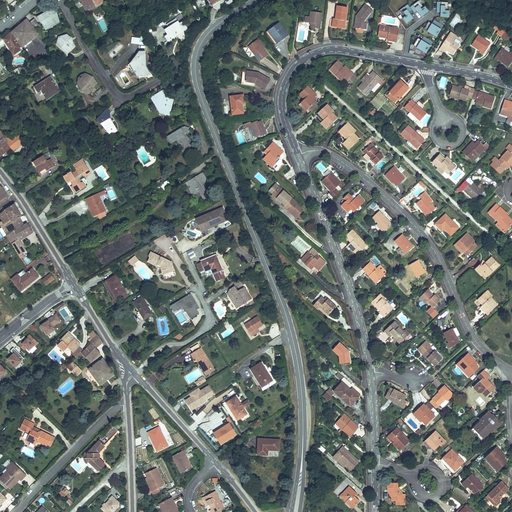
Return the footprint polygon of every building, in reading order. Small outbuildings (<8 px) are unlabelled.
[(91,9),(86,0),(80,0),(87,11),(91,9)] [(86,0),(91,9),(103,2),(102,0),(86,0)] [(412,10),(414,13),(417,11),(422,17),(429,12),(425,6),(424,7),(419,1),(410,7),(412,10)] [(440,17),(449,17),(449,10),(448,10),(448,2),(437,2),(437,9),(441,9),(440,17)] [(367,24),(364,22),(365,20),(373,10),(365,4),(356,16),(354,28),(366,30),(367,24)] [(410,7),(408,4),(399,11),(404,17),(402,18),(406,24),(413,18),(409,12),(412,10),(410,7)] [(332,27),(342,28),(343,20),(345,20),(347,7),(337,6),(335,19),(333,18),(332,27)] [(44,20),(49,29),(60,23),(57,18),(56,18),(54,15),(57,13),(54,7),(37,16),(41,22),(44,20)] [(320,29),(322,13),(310,11),(310,17),(305,16),(305,22),(310,23),(311,23),(311,25),(311,28),(320,29)] [(27,19),(12,32),(22,48),(36,36),(39,34),(36,30),(30,22),(27,19)] [(30,22),(36,30),(41,27),(34,19),(30,22)] [(41,22),(49,29),(44,20),(41,22)] [(424,29),(430,32),(437,37),(444,26),(434,20),(432,24),(429,22),(424,29)] [(178,21),(165,30),(168,34),(165,36),(168,41),(187,29),(183,22),(179,24),(178,21)] [(279,22),(269,30),(276,38),(274,39),(277,44),(289,35),(279,22)] [(378,37),(386,38),(387,36),(388,36),(388,38),(387,40),(396,42),(399,29),(380,25),(378,37)] [(501,27),(498,30),(496,33),(501,36),(505,30),(501,27)] [(276,38),(269,30),(266,32),(276,45),(277,44),(274,39),(276,38)] [(507,40),(511,34),(505,30),(501,36),(507,40)] [(4,39),(14,54),(23,49),(22,48),(12,32),(4,39)] [(456,36),(450,32),(441,47),(446,50),(453,54),(456,50),(459,46),(453,41),(455,37),(456,36)] [(61,48),(67,54),(75,46),(71,42),(68,43),(68,40),(70,37),(67,35),(65,36),(64,37),(63,36),(59,37),(58,42),(63,46),(61,48)] [(478,35),(472,45),(481,50),(480,51),(484,54),(490,44),(478,35)] [(453,41),(459,46),(462,42),(455,37),(453,41)] [(433,43),(426,39),(424,42),(418,38),(413,45),(419,49),(420,47),(427,52),(433,43)] [(248,46),(254,54),(260,61),(268,55),(262,47),(256,40),(248,46)] [(119,42),(108,54),(112,58),(123,46),(119,42)] [(498,60),(499,59),(503,62),(503,63),(508,67),(511,61),(511,55),(502,48),(495,58),(498,60)] [(150,73),(146,67),(145,66),(145,51),(139,51),(135,57),(135,61),(130,63),(137,76),(144,72),(146,75),(150,73)] [(354,74),(351,71),(349,73),(343,67),(337,61),(329,69),(341,81),(344,78),(347,80),(354,74)] [(13,75),(14,77),(24,72),(23,70),(23,67),(16,68),(13,71),(15,74),(13,75)] [(26,77),(28,80),(40,73),(39,70),(26,77)] [(246,81),(247,71),(243,71),(241,84),(254,86),(255,83),(246,81)] [(258,73),(247,71),(246,81),(255,83),(265,88),(270,80),(258,73)] [(370,75),(369,76),(363,82),(358,88),(366,95),(371,90),(378,83),(379,84),(383,80),(375,72),(371,76),(370,75)] [(84,88),(83,92),(89,93),(90,89),(91,90),(94,86),(94,85),(97,83),(94,78),(91,80),(89,79),(90,77),(86,73),(83,74),(83,76),(78,78),(78,83),(84,88)] [(369,76),(370,75),(367,73),(361,80),(363,82),(369,76)] [(347,80),(351,84),(357,77),(354,74),(347,80)] [(51,76),(34,87),(38,93),(39,93),(42,91),(43,94),(47,99),(60,91),(51,76)] [(378,83),(371,90),(374,92),(381,85),(384,81),(383,80),(379,84),(378,83)] [(396,87),(390,93),(397,100),(409,87),(401,80),(395,86),(396,87)] [(90,89),(89,93),(97,83),(94,85),(94,86),(91,90),(90,89)] [(175,83),(164,90),(166,94),(172,91),(175,95),(176,94),(174,91),(178,89),(175,83)] [(458,100),(459,98),(451,96),(454,86),(453,85),(449,97),(458,100)] [(305,99),(301,103),(307,109),(308,108),(315,102),(317,100),(314,97),(313,98),(312,97),(315,94),(308,86),(299,94),(305,99)] [(469,91),(464,89),(462,88),(458,87),(454,86),(451,96),(459,98),(466,101),(467,97),(469,91)] [(472,99),(475,91),(475,90),(465,87),(464,89),(469,91),(467,97),(472,99)] [(156,95),(151,98),(156,106),(157,105),(165,111),(164,114),(170,115),(174,99),(169,98),(168,97),(167,96),(166,94),(164,90),(158,93),(160,95),(157,97),(156,95)] [(478,92),(475,91),(472,99),(476,100),(482,102),(484,102),(483,105),(483,106),(491,109),(495,97),(478,92)] [(390,93),(389,92),(387,95),(395,103),(397,100),(390,93)] [(243,113),(242,105),(241,106),(241,104),(242,104),(244,104),(243,95),(230,97),(233,114),(243,113)] [(409,111),(410,112),(416,117),(420,121),(426,114),(416,104),(415,104),(411,100),(404,107),(409,111)] [(504,100),(500,112),(508,115),(508,116),(507,120),(511,121),(511,104),(508,103),(508,101),(504,100)] [(315,102),(308,108),(312,112),(318,106),(315,102)] [(307,109),(301,103),(299,104),(305,111),(307,109)] [(327,104),(317,113),(324,120),(325,119),(326,120),(323,123),(328,128),(338,118),(332,112),(334,111),(327,104)] [(156,106),(164,114),(165,111),(157,105),(156,106)] [(99,117),(108,132),(116,127),(110,118),(107,115),(110,112),(107,109),(99,117)] [(413,120),(416,117),(410,112),(407,115),(413,120)] [(110,135),(118,131),(116,127),(108,132),(99,117),(97,120),(110,135)] [(339,131),(346,138),(347,136),(348,138),(347,139),(349,141),(345,144),(349,149),(359,139),(353,133),(355,131),(344,119),(339,124),(343,127),(339,131)] [(246,128),(249,127),(252,126),(256,138),(266,134),(261,121),(257,122),(257,121),(251,123),(250,122),(245,124),(246,128)] [(401,133),(408,140),(414,146),(417,148),(425,140),(408,125),(401,133)] [(169,135),(173,142),(177,140),(178,140),(177,140),(184,147),(181,150),(185,156),(191,145),(189,143),(188,142),(191,139),(185,134),(184,135),(183,133),(186,131),(188,128),(185,127),(184,126),(184,127),(169,135)] [(0,140),(4,137),(6,140),(8,138),(6,134),(3,136),(0,132),(0,131),(0,140)] [(8,138),(15,149),(23,143),(17,134),(12,138),(11,136),(8,138)] [(0,140),(0,156),(0,157),(11,148),(13,151),(15,149),(8,138),(6,140),(4,137),(0,140)] [(478,140),(475,144),(471,148),(469,145),(463,152),(471,160),(478,153),(479,155),(483,150),(485,152),(490,146),(486,142),(483,145),(478,140)] [(272,142),(267,148),(270,151),(267,154),(264,158),(268,161),(266,162),(269,165),(270,165),(273,167),(277,163),(275,161),(278,158),(282,154),(274,146),(276,145),(272,142)] [(363,151),(365,154),(366,153),(371,158),(376,164),(383,157),(371,144),(363,151)] [(496,164),(493,167),(500,174),(505,167),(506,167),(505,166),(508,163),(510,165),(511,166),(511,165),(511,145),(510,144),(506,148),(508,151),(499,160),(498,159),(495,163),(496,164)] [(283,152),(276,145),(274,146),(282,154),(283,152)] [(455,166),(450,162),(449,164),(447,163),(448,162),(445,159),(440,154),(432,162),(438,168),(437,169),(442,173),(444,170),(448,174),(455,166)] [(43,155),(34,161),(41,172),(46,168),(48,171),(55,166),(50,159),(47,161),(43,155)] [(75,189),(77,192),(86,187),(82,182),(81,183),(77,177),(82,173),(84,177),(88,175),(83,167),(86,165),(82,159),(73,165),(77,171),(73,174),(71,171),(64,176),(68,182),(70,181),(72,180),(75,184),(73,185),(71,187),(73,190),(75,189)] [(32,162),(41,175),(48,171),(46,168),(41,172),(34,161),(32,162)] [(370,170),(371,170),(374,174),(374,175),(372,177),(374,179),(381,172),(375,165),(370,170)] [(384,175),(387,178),(389,177),(393,181),(392,182),(397,186),(405,178),(394,166),(384,175)] [(331,172),(323,180),(328,185),(327,187),(331,191),(327,195),(332,200),(339,193),(335,188),(339,185),(341,183),(331,172)] [(188,186),(193,195),(199,191),(200,194),(201,193),(205,200),(210,197),(206,190),(205,191),(200,183),(207,179),(203,173),(194,179),(193,178),(185,183),(188,186)] [(163,187),(164,189),(169,186),(167,184),(169,182),(168,180),(161,185),(158,187),(159,190),(163,187)] [(479,197),(485,190),(481,186),(482,185),(479,183),(476,186),(471,181),(463,190),(474,200),(478,196),(479,197)] [(272,194),(279,187),(275,183),(269,191),(272,194)] [(293,199),(279,187),(272,194),(278,200),(285,205),(283,207),(290,213),(291,213),(297,205),(298,204),(296,202),(293,199)] [(2,188),(0,189),(0,205),(9,199),(2,188)] [(426,216),(435,209),(430,203),(425,197),(427,195),(424,192),(419,196),(421,199),(416,203),(426,216)] [(86,199),(87,203),(90,202),(91,205),(89,206),(91,212),(94,211),(96,215),(98,215),(105,211),(106,211),(99,197),(98,193),(86,199)] [(344,197),(347,200),(342,205),(348,212),(352,208),(355,211),(364,202),(358,195),(353,200),(350,198),(351,197),(348,194),(344,197)] [(19,218),(22,216),(14,204),(5,210),(0,213),(0,224),(7,235),(14,230),(23,225),(19,218)] [(297,205),(291,213),(297,218),(303,210),(297,205)] [(499,222),(498,223),(506,230),(511,223),(511,222),(505,216),(506,214),(507,213),(500,207),(498,210),(494,206),(488,213),(499,222)] [(223,219),(227,217),(223,208),(199,218),(204,228),(223,220),(223,219)] [(372,218),(378,223),(385,231),(392,224),(379,211),(372,218)] [(458,228),(445,214),(435,224),(442,231),(444,228),(451,235),(458,228)] [(196,219),(202,231),(228,220),(227,217),(223,219),(223,220),(204,228),(199,218),(196,219)] [(23,225),(14,230),(19,240),(33,232),(27,222),(23,225)] [(383,232),(385,231),(378,223),(376,225),(383,232)] [(506,230),(498,223),(496,225),(504,233),(506,230)] [(352,229),(345,236),(351,242),(351,243),(351,244),(355,249),(354,250),(358,254),(367,245),(352,229)] [(14,230),(7,235),(12,243),(11,243),(12,244),(19,240),(14,230)] [(467,233),(465,235),(472,243),(473,242),(474,241),(467,233)] [(407,252),(413,247),(402,234),(394,241),(400,247),(401,246),(407,252)] [(462,253),(463,251),(467,247),(471,251),(476,246),(473,242),(472,243),(465,235),(455,245),(462,253)] [(12,244),(19,255),(25,251),(19,240),(12,244)] [(351,243),(351,242),(347,246),(357,256),(358,254),(354,250),(355,249),(351,244),(351,243)] [(313,259),(317,254),(318,253),(312,248),(309,252),(313,256),(311,257),(313,259)] [(193,249),(187,252),(190,259),(196,256),(193,249)] [(172,264),(171,262),(151,252),(149,256),(150,258),(148,262),(157,266),(158,265),(161,266),(161,268),(162,273),(167,271),(167,273),(172,271),(170,267),(172,264)] [(326,262),(317,254),(313,259),(311,257),(313,256),(309,252),(301,261),(311,269),(313,266),(315,268),(318,270),(326,262)] [(213,274),(216,282),(226,278),(224,273),(221,274),(220,272),(222,271),(219,261),(217,262),(215,255),(201,261),(201,262),(204,270),(207,277),(213,274)] [(128,261),(132,266),(139,260),(135,256),(128,261)] [(492,257),(485,263),(483,266),(481,264),(476,268),(482,274),(485,272),(488,275),(499,265),(492,257)] [(416,277),(425,272),(418,260),(410,265),(416,277)] [(378,282),(385,275),(378,267),(376,268),(370,262),(364,268),(367,271),(366,272),(369,276),(371,274),(378,282)] [(378,267),(385,275),(387,273),(380,265),(378,267)] [(12,279),(21,291),(38,277),(32,269),(27,273),(20,278),(17,275),(12,279)] [(20,278),(27,273),(24,270),(17,275),(20,278)] [(42,280),(46,285),(54,279),(50,274),(42,280)] [(376,283),(378,282),(371,274),(369,276),(376,283)] [(106,281),(116,298),(126,292),(124,289),(116,275),(106,281)] [(104,283),(115,302),(127,294),(126,292),(116,298),(106,281),(104,283)] [(228,293),(237,308),(244,304),(243,302),(246,300),(247,302),(251,299),(244,287),(240,289),(242,293),(240,294),(238,291),(235,286),(230,288),(232,291),(228,293)] [(428,289),(420,296),(426,303),(428,302),(432,306),(433,307),(440,301),(434,294),(433,295),(428,289)] [(198,305),(191,293),(170,306),(174,312),(183,306),(186,312),(189,310),(191,313),(188,315),(190,319),(199,313),(197,310),(195,306),(198,305)] [(478,300),(483,305),(485,308),(483,310),(487,314),(498,304),(491,297),(490,298),(485,293),(478,300)] [(384,317),(392,310),(389,307),(390,305),(383,298),(380,294),(371,302),(378,309),(379,308),(381,310),(379,312),(384,317)] [(336,306),(326,297),(324,299),(322,296),(313,305),(318,310),(319,309),(320,308),(328,315),(336,306)] [(134,302),(144,319),(153,314),(142,297),(134,302)] [(433,318),(438,313),(432,306),(427,311),(433,318)] [(320,308),(319,309),(327,316),(328,315),(320,308)] [(41,325),(47,335),(54,330),(52,327),(60,321),(56,314),(47,320),(48,321),(41,325)] [(244,325),(252,336),(257,333),(255,330),(258,328),(263,325),(258,316),(244,325)] [(401,329),(402,329),(395,321),(385,331),(391,337),(392,336),(393,335),(394,337),(394,338),(399,344),(407,336),(401,329)] [(444,333),(449,343),(451,346),(459,342),(453,329),(444,333)] [(89,340),(90,342),(97,335),(93,331),(89,335),(91,338),(89,340)] [(72,353),(76,357),(82,350),(78,347),(81,344),(75,339),(74,340),(70,336),(71,335),(68,332),(61,339),(62,341),(58,345),(61,348),(64,351),(68,347),(73,352),(72,353)] [(91,344),(95,348),(103,342),(98,334),(97,335),(90,342),(86,346),(87,348),(91,344)] [(21,342),(18,344),(24,350),(27,348),(29,350),(34,345),(35,346),(38,343),(30,335),(27,338),(27,339),(23,343),(21,342)] [(417,349),(427,359),(428,358),(435,366),(442,359),(435,351),(434,352),(430,348),(431,347),(426,341),(417,349)] [(350,362),(349,353),(347,353),(346,348),(339,342),(333,350),(339,355),(340,364),(350,362)] [(82,353),(90,362),(100,352),(95,348),(91,344),(87,348),(82,353)] [(212,367),(198,344),(191,349),(194,352),(191,354),(195,359),(196,359),(198,358),(206,371),(212,367)] [(8,359),(15,367),(24,358),(13,348),(11,351),(14,354),(8,359)] [(470,359),(472,358),(468,353),(456,364),(469,377),(479,368),(470,359)] [(89,369),(100,385),(114,375),(103,358),(89,369)] [(207,375),(214,370),(212,367),(206,371),(198,358),(196,359),(207,375)] [(68,366),(76,375),(81,371),(73,362),(68,366)] [(251,369),(262,387),(272,380),(268,373),(267,373),(260,363),(251,369)] [(485,378),(487,380),(490,377),(483,370),(478,376),(481,379),(482,378),(483,379),(485,378)] [(486,397),(495,388),(485,378),(483,379),(482,378),(473,387),(478,392),(482,392),(486,397)] [(334,391),(346,403),(348,401),(352,405),(359,397),(350,389),(342,382),(334,391)] [(197,402),(199,405),(206,401),(205,399),(214,394),(209,386),(200,391),(198,388),(189,393),(191,396),(185,400),(189,407),(197,402)] [(440,392),(433,398),(439,405),(446,398),(447,400),(453,394),(445,386),(439,391),(440,392)] [(350,389),(359,397),(361,395),(352,387),(350,389)] [(394,400),(405,406),(408,402),(405,400),(407,397),(403,395),(403,394),(393,389),(393,390),(390,388),(385,396),(394,401),(394,400)] [(328,400),(332,397),(331,396),(327,392),(323,396),(328,400)] [(227,403),(237,420),(247,414),(243,408),(241,404),(236,397),(227,403)] [(439,405),(433,398),(429,401),(436,408),(439,405)] [(241,404),(243,408),(251,403),(248,400),(241,404)] [(425,405),(430,411),(433,407),(428,402),(425,405)] [(424,404),(415,413),(426,425),(435,416),(430,411),(425,405),(424,404)] [(491,432),(500,424),(497,420),(492,424),(488,419),(492,415),(488,411),(479,420),(480,421),(476,425),(479,427),(476,430),(481,436),(484,433),(486,435),(491,431),(491,432)] [(422,421),(415,413),(413,414),(421,422),(422,421)] [(344,414),(337,421),(343,426),(345,427),(342,429),(350,437),(359,427),(344,414)] [(492,424),(497,420),(498,419),(493,414),(488,419),(492,424)] [(37,441),(47,446),(48,445),(52,436),(41,430),(41,431),(37,432),(32,429),(35,424),(30,421),(25,431),(29,434),(26,440),(35,445),(37,441)] [(337,421),(335,423),(342,429),(345,427),(343,426),(337,421)] [(237,435),(229,423),(213,433),(221,446),(237,435)] [(479,427),(476,425),(471,430),(481,440),(486,435),(484,433),(481,436),(476,430),(479,427)] [(159,427),(148,432),(154,444),(156,443),(160,450),(168,446),(159,427)] [(397,428),(389,435),(395,441),(393,443),(400,450),(409,441),(397,428)] [(446,441),(435,431),(425,440),(429,444),(429,449),(433,449),(435,447),(438,447),(440,445),(441,446),(446,441)] [(258,455),(268,455),(268,450),(268,449),(269,449),(269,450),(279,450),(280,440),(258,439),(258,455)] [(85,462),(96,473),(105,464),(98,458),(100,456),(99,454),(98,453),(104,446),(99,441),(87,453),(84,453),(85,462)] [(333,457),(338,461),(340,460),(345,465),(351,470),(359,461),(343,447),(333,457)] [(507,462),(504,458),(503,457),(502,458),(498,454),(500,452),(496,447),(485,458),(498,471),(507,462)] [(172,456),(181,473),(192,468),(185,454),(187,453),(185,449),(172,456)] [(452,449),(443,458),(453,469),(462,460),(452,449)] [(453,469),(443,458),(440,460),(453,473),(464,462),(462,460),(453,469)] [(0,478),(10,489),(17,481),(16,480),(18,478),(19,479),(21,481),(26,475),(12,462),(6,468),(8,470),(4,474),(0,478)] [(145,473),(147,477),(152,487),(150,488),(151,491),(164,485),(156,468),(145,473)] [(470,492),(470,491),(471,490),(474,493),(483,486),(472,474),(462,484),(470,492)] [(502,481),(488,495),(492,499),(495,496),(499,500),(502,497),(499,494),(502,491),(504,493),(509,488),(502,481)] [(388,483),(388,488),(389,488),(394,497),(394,501),(396,501),(396,505),(405,504),(405,494),(402,494),(400,490),(398,490),(398,487),(398,483),(393,483),(393,482),(390,482),(390,483),(388,483)] [(60,492),(65,496),(69,491),(67,489),(63,486),(60,489),(61,490),(60,492)] [(359,501),(356,498),(354,496),(356,494),(357,493),(350,486),(342,494),(343,498),(346,501),(353,508),(359,501)] [(215,491),(204,496),(209,505),(212,509),(209,510),(210,511),(215,511),(224,508),(215,491)] [(488,495),(486,496),(496,506),(500,501),(499,500),(495,496),(492,499),(488,495)] [(101,508),(104,511),(113,511),(119,506),(119,502),(112,496),(109,499),(110,499),(101,508)] [(166,511),(178,511),(175,504),(173,505),(172,503),(174,502),(171,497),(161,503),(165,511),(166,511)]
